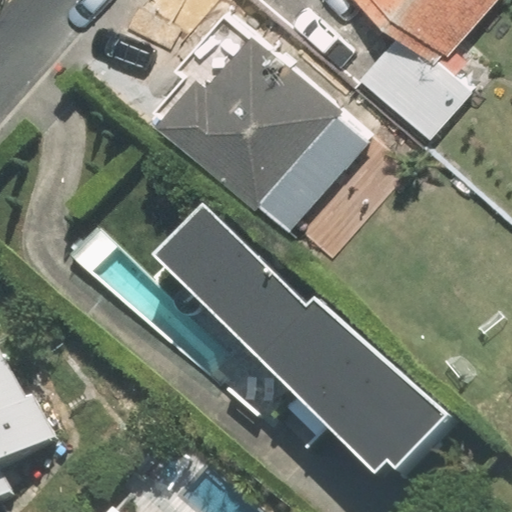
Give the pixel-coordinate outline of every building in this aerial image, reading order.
[(445,59),(496,0),(376,0),(409,29),(445,59)] [(364,80),(434,140),(479,88),(445,59),(409,29),(364,80)] [(206,73),(160,126),(313,257),(373,188),(348,166),(372,137),(256,37),(216,82),(206,73)] [(161,275),(379,495),(393,478),(404,489),(451,430),(319,322),(218,219),(161,275)] [(2,341),(0,342),(0,502),(15,494),(3,473),(59,441),(2,341)] [(7,511),(54,511),(57,510),(33,486),(7,511)]
